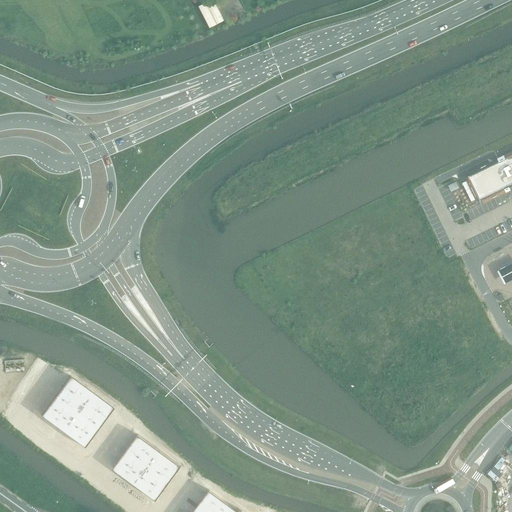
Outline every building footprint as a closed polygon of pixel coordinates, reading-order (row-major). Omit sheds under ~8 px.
[(205,0),(197,4),(208,26),(223,18),(213,0),(205,0)] [(469,179),(462,183),(467,192),(471,202),(478,198),(480,201),(511,185),(511,155),(505,159),(504,156),(482,167),(483,169),(468,177),(469,179)] [(448,186),(451,192),(459,188),(456,182),(448,186)] [(511,263),(498,271),(505,285),(511,280),(511,263)] [(349,335),(329,356),(401,431),(475,367),(456,345),(404,390),(349,335)] [(69,376),(62,385),(84,401),(91,391),(69,376)] [(62,385),(55,395),(76,411),(84,401),(62,385)] [(91,391),(84,401),(105,417),(113,407),(91,391)] [(55,395),(47,405),(69,421),(76,411),(55,395)] [(84,401),(76,411),(98,427),(105,417),(84,401)] [(47,405),(40,415),(62,431),(69,421),(47,405)] [(76,411),(69,421),(91,437),(98,427),(76,411)] [(69,421),(62,431),(84,447),(91,437),(69,421)] [(138,435),(127,449),(149,465),(159,450),(138,435)] [(127,449),(120,458),(142,474),(149,465),(127,449)] [(159,450),(149,465),(171,481),(181,466),(159,450)] [(120,458),(113,468),(134,484),(142,474),(120,458)] [(149,465),(142,474),(163,490),(171,481),(149,465)] [(142,474),(134,484),(156,500),(163,490),(142,474)] [(209,490),(200,501),(214,511),(230,511),(233,508),(209,490)] [(214,511),(200,501),(192,511),(214,511)]
